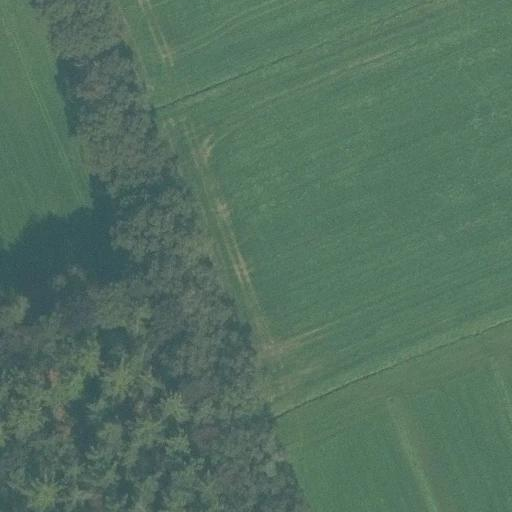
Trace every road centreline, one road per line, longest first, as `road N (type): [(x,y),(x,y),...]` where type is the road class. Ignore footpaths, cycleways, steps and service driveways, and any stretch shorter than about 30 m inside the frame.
road 1 (track): [(63,0),(254,511)]
road 2 (track): [(164,278),(0,362)]
